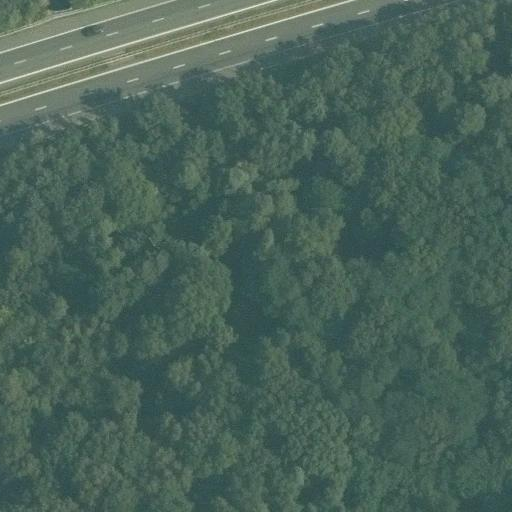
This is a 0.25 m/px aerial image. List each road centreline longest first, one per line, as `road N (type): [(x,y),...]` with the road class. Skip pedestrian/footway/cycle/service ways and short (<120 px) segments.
road 1 (track): [(44,0),(303,220),(333,261),(450,511)]
road 2 (motorway): [(0,124),(418,0)]
road 3 (motorway): [(230,0),(0,71)]
